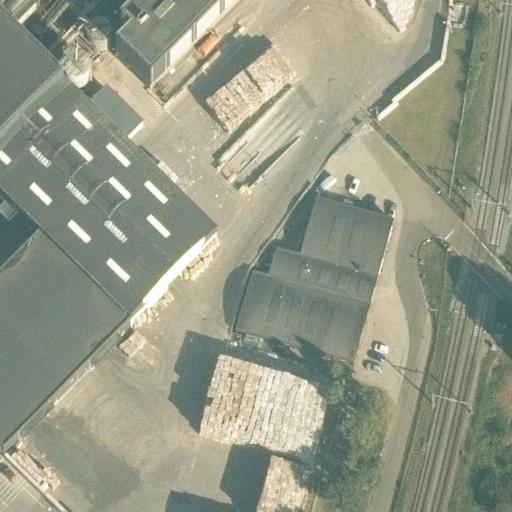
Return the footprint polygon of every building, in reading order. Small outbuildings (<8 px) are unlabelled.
[(0,0),(0,201),(40,241),(0,281),(0,454),(4,458),(216,241),(16,44),(42,17),(36,11),(46,0),(0,0)] [(116,57),(150,91),(241,0),(151,0),(119,33),(130,44),(116,57)] [(105,28),(101,27),(97,26),(94,27),(90,29),(88,32),(86,36),(85,40),(86,43),(87,46),(89,49),(91,51),(95,53),(98,53),(101,53),(104,52),(107,51),(109,49),(111,46),(112,42),(112,39),(112,36),(110,33),(108,30),(105,28)] [(380,271),(393,224),(317,202),(303,250),(380,271)] [(367,319),(380,271),(303,250),(301,259),(277,252),(269,280),(253,275),(250,286),(367,319)] [(353,368),(367,319),(250,286),(236,335),(353,368)] [(309,446),(326,385),(243,363),(223,436),(246,442),(245,444),(300,459),(304,445),(309,446)] [(98,389),(114,403),(119,397),(103,383),(98,389)]
